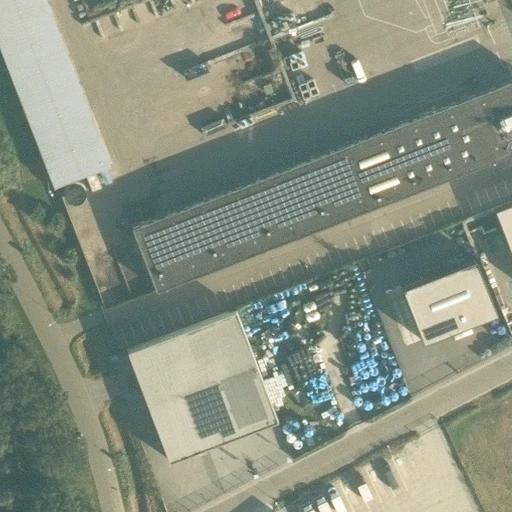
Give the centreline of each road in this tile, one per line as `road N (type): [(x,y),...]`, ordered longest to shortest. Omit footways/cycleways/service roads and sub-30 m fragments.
road 1 (unknown): [(52,340),(511,165)]
road 2 (unclassified): [(235,511),(511,368)]
road 3 (unclassified): [(110,511),(88,428),(0,237)]
